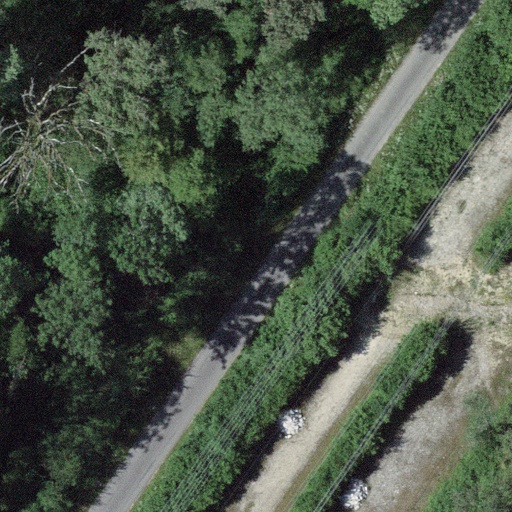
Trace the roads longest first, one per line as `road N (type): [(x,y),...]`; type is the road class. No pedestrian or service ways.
road 1 (unclassified): [(108,511),(464,0)]
road 2 (track): [(511,143),(247,511)]
road 3 (track): [(367,511),(511,311)]
